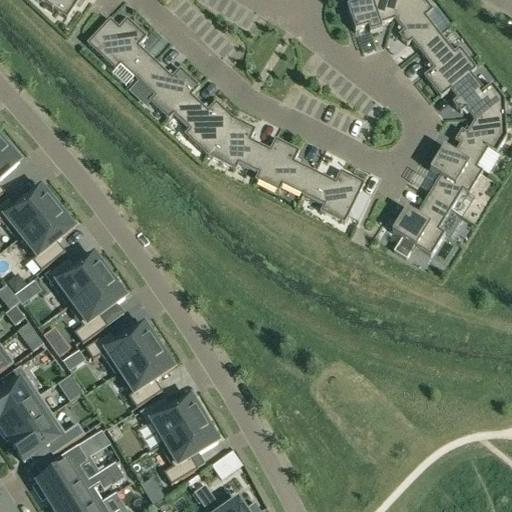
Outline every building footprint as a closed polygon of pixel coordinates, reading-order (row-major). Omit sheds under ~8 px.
[(35,0),(66,21),(80,0),(35,0)] [(394,22),(400,0),(368,0),(369,2),(346,10),(355,35),(367,30),(369,36),(381,32),(380,26),(394,22)] [(400,0),(394,22),(403,33),(398,37),(406,47),(411,43),(419,53),(439,37),(425,19),(432,13),(422,0),(400,0)] [(137,83),(155,64),(138,48),(146,39),(126,21),(118,30),(109,21),(86,46),(115,73),(120,67),(137,83)] [(440,99),(475,70),(459,50),(453,54),(439,37),(419,53),(433,71),(423,78),(440,99)] [(171,79),(155,64),(137,83),(153,99),(148,104),(167,122),(198,88),(179,71),(171,79)] [(474,122),(505,121),(504,102),(491,87),(484,92),(470,76),(476,71),(475,70),(440,99),(450,92),(457,101),(452,104),(460,115),(465,111),(474,122)] [(199,89),(198,88),(167,122),(168,122),(173,117),(189,132),(184,137),(207,158),(233,121),(215,104),(207,113),(191,98),(199,89)] [(233,121),(207,158),(235,172),(238,166),(258,176),(254,182),(255,182),(276,142),(275,141),(269,152),(250,142),(255,132),(233,121)] [(505,121),(474,122),(466,135),(461,132),(454,143),(460,146),(454,156),(443,149),(443,150),(482,174),(482,173),(476,170),(487,151),(496,156),(506,139),(505,121)] [(302,198),(314,174),(294,164),(299,153),(276,142),(255,182),(279,194),(282,188),(302,198)] [(0,198),(4,195),(0,190),(0,181),(19,165),(1,145),(0,146),(0,198)] [(482,174),(443,150),(429,173),(440,179),(428,198),(450,212),(462,193),(468,196),(482,174)] [(334,184),(314,174),(302,198),(323,208),(320,214),(344,226),(347,220),(358,225),(370,201),(359,196),(364,185),(340,173),(334,184)] [(21,241),(21,240),(57,211),(40,190),(16,210),(8,200),(0,205),(0,224),(1,224),(17,244),(21,241)] [(401,241),(393,254),(406,262),(414,248),(430,258),(444,235),(438,231),(450,212),(428,198),(416,218),(406,211),(391,234),(401,241)] [(73,231),(71,229),(74,227),(61,210),(58,213),(57,211),(21,240),(21,241),(36,259),(31,263),(41,274),(65,255),(57,245),(73,231)] [(98,259),(95,261),(94,258),(76,271),(69,260),(43,278),(52,290),(53,289),(68,309),(109,279),(108,277),(110,275),(98,259)] [(107,329),(99,318),(124,300),(109,279),(68,309),(82,329),(73,336),(82,347),(107,329)] [(11,297),(7,291),(0,295),(0,302),(2,304),(11,297)] [(5,317),(14,329),(24,322),(15,309),(5,317)] [(20,336),(27,345),(37,337),(30,328),(20,336)] [(102,357),(116,379),(120,376),(119,375),(158,350),(144,328),(118,345),(110,334),(84,351),(93,363),(102,357)] [(61,365),(71,357),(64,346),(53,354),(61,365)] [(0,375),(13,366),(0,348),(0,375)] [(155,383),(172,371),(171,369),(174,367),(162,350),(159,351),(158,350),(119,375),(120,376),(133,396),(128,399),(136,412),(162,394),(155,383)] [(0,383),(6,391),(0,394),(0,424),(30,403),(18,384),(26,379),(19,369),(0,381),(0,383)] [(195,401),(192,403),(190,400),(172,411),(165,399),(138,415),(146,428),(151,425),(163,445),(164,446),(204,422),(203,421),(206,419),(195,401)] [(0,429),(10,444),(43,421),(30,403),(0,424),(0,429)] [(71,444),(64,434),(56,439),(43,421),(10,444),(24,464),(46,448),(52,457),(71,444)] [(164,446),(163,445),(159,448),(172,470),(163,475),(171,488),(197,472),(190,461),(217,445),(204,422),(164,446)] [(57,472),(36,485),(50,507),(88,483),(79,469),(87,464),(78,449),(52,465),(57,472)] [(115,466),(96,478),(88,483),(50,507),(52,511),(90,511),(102,505),(93,492),(101,486),(104,491),(111,487),(111,489),(124,481),(115,466)] [(204,489),(193,496),(204,511),(258,511),(255,505),(245,511),(242,511),(235,501),(220,511),(204,489)] [(160,492),(148,500),(153,508),(164,500),(160,492)]
